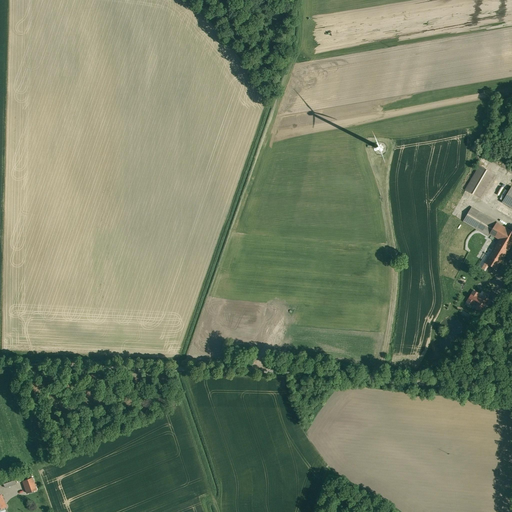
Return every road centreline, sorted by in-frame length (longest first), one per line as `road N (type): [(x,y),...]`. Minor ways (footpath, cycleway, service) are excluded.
road 1 (unclassified): [(0,363),(203,368),(511,391)]
road 2 (track): [(382,165),(397,268),(388,381)]
